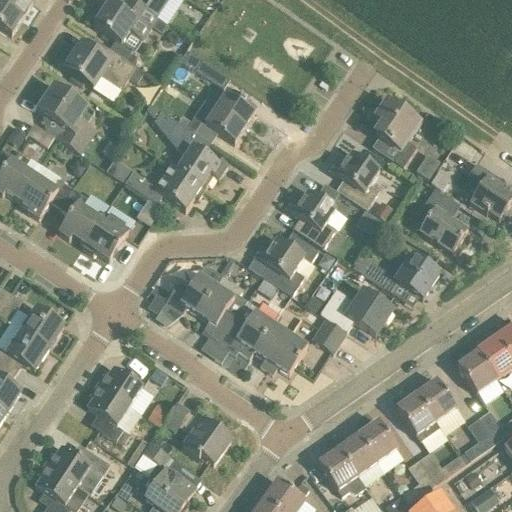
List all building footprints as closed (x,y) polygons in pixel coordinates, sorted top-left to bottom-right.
[(33,8),(21,0),(0,0),(0,9),(22,25),(33,8)] [(129,6),(120,0),(116,0),(110,10),(108,8),(93,32),(115,46),(110,55),(126,65),(132,56),(122,49),(130,37),(143,46),(157,24),(148,18),(129,6)] [(22,25),(0,9),(0,33),(11,41),(22,25)] [(167,30),(157,24),(152,31),(162,38),(167,30)] [(110,55),(103,65),(81,50),(64,75),(94,95),(102,83),(122,96),(124,93),(130,98),(144,77),(137,72),(126,65),(110,55)] [(186,56),(179,67),(223,95),(230,84),(186,56)] [(95,120),(53,92),(38,116),(66,135),(60,145),(81,160),(96,138),(87,132),(95,120)] [(256,116),(227,97),(215,114),(245,133),(256,116)] [(419,129),(386,107),(374,124),(382,129),(374,141),(400,158),(393,168),(403,174),(417,153),(408,147),(419,129)] [(194,140),(185,134),(150,110),(147,115),(156,126),(154,127),(185,164),(177,177),(205,194),(213,182),(218,185),(227,171),(214,162),(212,165),(204,160),(210,150),(194,140)] [(245,133),(215,114),(205,130),(234,150),(245,133)] [(193,123),(185,134),(194,140),(202,128),(193,123)] [(54,143),(34,130),(27,140),(47,153),(54,143)] [(16,131),(7,144),(18,152),(27,139),(16,131)] [(439,165),(429,158),(416,177),(427,185),(439,165)] [(378,177),(350,160),(343,171),(337,166),(329,177),(342,186),(336,196),(339,199),(367,217),(379,197),(369,191),(378,177)] [(76,164),(72,170),(74,178),(81,182),(87,171),(76,164)] [(18,206),(34,181),(14,168),(10,165),(0,180),(0,199),(3,201),(5,198),(18,206)] [(124,189),(133,177),(115,165),(106,177),(124,189)] [(511,200),(494,189),(498,184),(476,170),(465,188),(478,196),(470,209),(487,220),(488,219),(499,226),(511,205),(511,200)] [(177,177),(171,174),(158,193),(133,177),(124,189),(143,202),(156,210),(162,202),(185,217),(194,203),(198,205),(205,194),(177,177)] [(439,175),(430,189),(441,196),(450,183),(439,175)] [(74,194),(60,185),(54,194),(34,181),(18,206),(30,214),(27,217),(39,225),(51,208),(60,215),(74,194)] [(332,209),(339,199),(336,196),(325,189),(318,200),(332,209)] [(84,250),(101,224),(83,212),(88,204),(74,194),(60,215),(69,221),(58,238),(69,245),(72,242),(84,250)] [(467,237),(447,223),(456,209),(434,194),(424,210),(433,216),(419,237),(452,259),(467,237)] [(334,216),(307,198),(300,209),(293,204),(286,215),(299,224),(292,235),(319,252),(322,254),(335,234),(326,228),(334,216)] [(382,207),(374,218),(389,227),(396,216),(382,207)] [(150,232),(158,220),(148,214),(140,225),(150,232)] [(101,224),(84,250),(82,253),(93,261),(95,257),(109,267),(129,237),(104,220),(101,224)] [(310,268),(318,257),(291,239),(284,250),(276,245),(268,256),(262,252),(254,263),(267,271),(260,282),(290,302),(303,282),(295,276),(303,263),(310,268)] [(326,258),(318,269),(328,275),(335,264),(326,258)] [(439,279),(412,261),(394,287),(422,305),(439,279)] [(391,282),(391,281),(370,266),(361,280),(382,294),(391,282)] [(223,283),(209,274),(204,274),(198,281),(189,294),(179,288),(165,309),(182,320),(186,314),(197,321),(223,283)] [(239,302),(243,296),(223,283),(197,321),(208,328),(204,335),(220,345),(246,306),(239,302)] [(22,307),(0,292),(0,321),(8,328),(22,307)] [(392,316),(364,297),(355,310),(335,296),(319,320),(318,321),(325,326),(346,339),(353,327),(375,341),(392,316)] [(324,308),(313,301),(306,311),(310,313),(317,318),(324,308)] [(153,306),(148,313),(158,320),(162,313),(153,306)] [(253,358),(272,330),(255,319),(258,314),(246,306),(220,345),(238,357),(249,364),(253,358)] [(305,320),(314,326),(318,328),(322,331),(325,326),(318,321),(319,320),(317,318),(310,313),(309,315),(305,320)] [(36,314),(21,337),(49,355),(63,332),(36,314)] [(318,336),(339,349),(346,339),(325,326),(322,331),(318,336)] [(289,341),(272,330),(253,358),(264,365),(260,372),(266,376),(289,341)] [(511,332),(496,344),(511,366),(511,332)] [(339,349),(318,336),(312,346),(333,359),(339,349)] [(21,337),(7,359),(0,354),(0,370),(15,380),(22,370),(34,377),(49,355),(21,337)] [(289,341),(266,376),(273,380),(277,374),(288,381),(307,353),(289,341)] [(477,358),(496,385),(511,374),(511,366),(496,344),(477,358)] [(477,358),(456,372),(476,400),(496,385),(477,358)] [(9,390),(15,380),(0,370),(0,416),(6,421),(21,398),(9,390)] [(113,374),(100,394),(129,413),(142,393),(113,374)] [(166,380),(157,374),(151,383),(160,389),(166,380)] [(416,400),(436,428),(456,414),(436,386),(416,400)] [(100,394),(87,413),(104,424),(116,432),(129,413),(100,394)] [(396,414),(420,448),(440,435),(436,428),(416,400),(396,414)] [(158,408),(148,424),(160,432),(170,416),(158,408)] [(163,428),(175,436),(188,417),(176,409),(171,417),(163,428)] [(511,423),(500,432),(490,416),(479,424),(496,449),(511,437),(511,423)] [(231,447),(196,422),(196,423),(189,433),(193,437),(190,441),(182,453),(198,465),(200,462),(213,471),(231,447)] [(116,448),(117,446),(123,437),(116,432),(104,424),(97,435),(116,448)] [(479,424),(467,432),(478,448),(464,457),(471,467),(496,449),(479,424)] [(377,427),(357,441),(378,470),(397,456),(377,427)] [(123,437),(117,446),(123,451),(130,441),(123,437)] [(338,455),(358,483),(378,470),(357,441),(338,455)] [(149,449),(143,444),(127,468),(134,473),(142,460),(149,449)] [(185,489),(162,473),(169,463),(149,449),(142,460),(157,470),(149,482),(157,488),(145,505),(154,511),(183,511),(189,505),(195,496),(185,489)] [(109,471),(84,455),(77,465),(61,453),(55,462),(51,460),(45,471),(88,499),(90,500),(109,471)] [(338,455),(317,469),(342,504),(350,498),(356,501),(366,494),(365,493),(358,483),(338,455)] [(460,460),(441,474),(430,458),(428,459),(419,466),(436,491),(467,470),(460,460)] [(401,502),(407,511),(436,491),(419,466),(408,474),(419,489),(401,502)] [(80,511),(88,499),(45,471),(38,481),(41,483),(35,493),(52,504),(47,511),(80,511)] [(482,489),(481,488),(475,478),(466,484),(473,495),(482,489)] [(277,486),(262,506),(270,511),(299,511),(304,506),(277,486)] [(467,493),(462,486),(456,491),(461,498),(467,493)] [(125,488),(117,499),(127,506),(135,495),(125,488)] [(301,489),(294,498),(302,505),(309,495),(301,489)] [(491,494),(471,507),(474,511),(491,511),(500,506),(491,494)] [(448,511),(439,498),(419,511),(448,511)] [(126,511),(129,509),(118,501),(111,510),(113,511),(126,511)] [(352,511),(376,511),(370,501),(353,511),(352,511)] [(405,511),(407,511),(401,502),(386,511),(405,511)]
